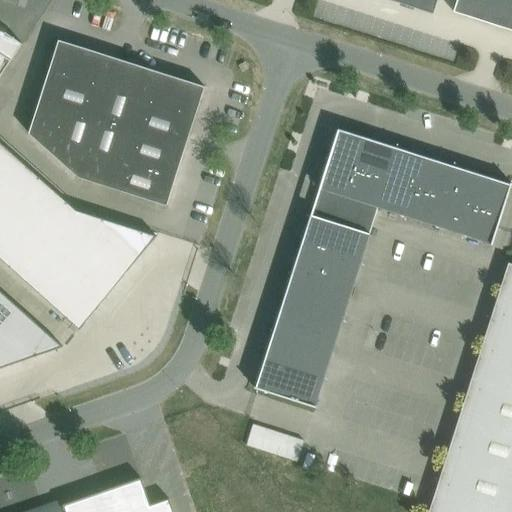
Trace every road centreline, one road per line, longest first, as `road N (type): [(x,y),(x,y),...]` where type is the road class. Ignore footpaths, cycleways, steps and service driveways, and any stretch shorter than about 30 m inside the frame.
road 1 (unclassified): [(293,37),(198,338),(178,378),(0,447)]
road 2 (unclassified): [(293,37),(511,108)]
road 3 (unclassified): [(178,0),(293,37)]
